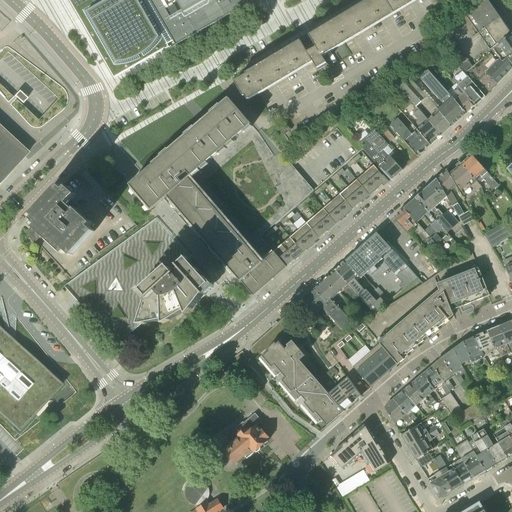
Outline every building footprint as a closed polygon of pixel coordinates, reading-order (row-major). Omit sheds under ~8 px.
[(70,0),(114,75),(168,44),(167,41),(173,38),(176,43),(250,0),(70,0)] [(247,74),(237,81),(238,87),(244,97),(246,96),(248,100),(250,99),(250,100),(313,62),(317,68),(318,71),(328,65),(330,70),(332,69),(335,67),(327,54),(417,0),(368,0),(246,73),(247,74)] [(478,33),(479,33),(485,28),(500,18),(496,11),(487,0),(483,0),(461,16),(465,21),(468,19),(478,33)] [(500,18),(485,28),(496,44),(511,33),(504,24),(500,18)] [(509,56),(511,59),(511,34),(511,33),(496,44),(485,28),(479,33),(483,39),(482,39),(488,49),(492,47),(500,58),(501,57),(504,60),(509,56)] [(459,45),(449,51),(453,56),(462,51),(459,45)] [(462,51),(453,56),(456,61),(466,56),(462,51)] [(485,54),(507,74),(511,68),(511,59),(509,56),(504,60),(501,57),(500,58),(498,61),(489,51),(485,54)] [(475,65),(496,85),(507,74),(485,54),(474,63),(475,65)] [(466,56),(456,61),(461,67),(470,61),(466,56)] [(470,61),(461,67),(465,73),(473,66),(470,61)] [(496,85),(475,65),(473,66),(465,73),(486,96),(496,85)] [(431,102),(452,126),(466,114),(452,96),(449,92),(449,93),(428,69),(423,74),(425,75),(421,79),(437,96),(431,102)] [(459,86),(476,105),(486,96),(465,73),(463,70),(452,79),(459,86)] [(428,119),(442,135),(452,126),(431,102),(407,74),(396,84),(416,107),(422,101),(434,115),(428,119)] [(452,96),(466,114),(476,105),(459,86),(454,90),(456,92),(452,96)] [(26,111),(48,110),(48,103),(55,103),(55,87),(37,88),(38,102),(25,103),(26,111)] [(152,165),(153,166),(137,179),(130,185),(152,210),(159,204),(168,196),(227,265),(254,296),(285,269),(286,268),(273,252),(272,253),(262,262),(189,178),(252,124),(230,99),(152,165)] [(414,125),(431,145),(442,135),(428,119),(419,109),(413,114),(419,121),(414,125)] [(418,157),(431,145),(414,125),(413,126),(412,124),(406,129),(397,119),(389,125),(418,157)] [(285,121),(277,127),(284,135),(292,129),(285,121)] [(0,182),(24,156),(28,153),(28,152),(0,126),(0,182)] [(388,146),(373,130),(368,134),(366,131),(357,139),(392,180),(403,170),(384,150),(388,146)] [(461,164),(480,184),(484,180),(493,190),(499,185),(470,153),(466,156),(468,158),(461,164)] [(483,187),(480,184),(461,164),(460,162),(455,166),(457,168),(451,174),(461,190),(469,184),(477,192),(483,187)] [(382,185),(384,186),(389,182),(388,180),(387,181),(374,165),(365,172),(379,188),(382,185)] [(447,198),(452,207),(457,204),(458,203),(450,191),(454,187),(453,186),(455,185),(447,170),(436,179),(447,198)] [(370,195),(379,188),(365,172),(357,180),(370,195)] [(459,223),(454,218),(448,211),(444,215),(438,210),(436,210),(435,209),(447,198),(436,179),(415,198),(442,229),(447,234),(459,223)] [(367,200),(366,199),(370,195),(357,180),(349,187),(362,202),(363,203),(367,200)] [(60,185),(31,217),(33,219),(37,222),(33,225),(65,254),(67,252),(68,251),(73,256),(95,232),(93,230),(90,227),(93,224),(77,209),(76,210),(69,204),(75,197),(77,195),(69,187),(67,189),(66,190),(60,185)] [(353,210),(362,202),(349,187),(340,194),(353,210)] [(345,217),(353,210),(340,194),(332,202),(345,217)] [(424,231),(431,238),(436,234),(437,233),(438,233),(442,229),(415,198),(404,209),(417,223),(424,217),(431,225),(424,231)] [(345,219),(344,218),(345,217),(332,202),(323,209),(337,224),(340,221),(341,222),(345,219)] [(452,207),(457,215),(463,225),(474,219),(469,211),(463,214),(457,204),(452,207)] [(337,224),(323,209),(315,216),(328,231),(337,224)] [(417,223),(404,209),(395,217),(408,232),(413,227),(415,230),(414,231),(430,248),(431,247),(434,250),(438,246),(436,245),(431,238),(424,231),(417,223)] [(328,231),(315,216),(307,223),(320,239),(328,231)] [(298,231),(311,246),(312,247),(317,243),(316,242),(320,239),(307,223),(298,231)] [(498,244),(495,238),(508,230),(504,223),(500,225),(485,234),(492,248),(498,244)] [(307,250),(308,251),(312,247),(311,246),(298,231),(290,238),(303,253),(307,250)] [(406,294),(423,284),(405,265),(406,264),(377,233),(353,255),(346,260),(361,277),(368,272),(382,259),(395,273),(399,269),(401,271),(397,275),(403,282),(400,286),(406,294)] [(431,238),(436,245),(442,240),(436,234),(431,238)] [(281,245),(295,260),(303,253),(290,238),(281,245)] [(286,268),(295,260),(281,245),(273,252),(286,268)] [(138,276),(148,287),(140,324),(164,319),(164,323),(172,319),(179,315),(186,310),(188,314),(193,307),(199,301),(204,294),(205,295),(206,294),(214,287),(190,261),(183,252),(176,257),(170,248),(138,276)] [(472,252),(423,284),(406,294),(399,299),(428,338),(449,320),(448,319),(453,315),(452,311),(490,295),(472,252)] [(511,281),(511,280),(511,257),(503,261),(511,281)] [(375,314),(387,306),(376,295),(374,296),(366,287),(363,289),(357,281),(361,277),(346,260),(335,270),(359,296),(361,298),(375,314)] [(326,278),(339,293),(340,293),(344,289),(354,300),(359,296),(335,270),(326,278)] [(343,322),(338,326),(341,330),(352,321),(336,303),(341,298),(337,294),(339,293),(326,278),(314,290),(343,322)] [(387,306),(392,303),(378,287),(376,289),(372,284),(369,287),(376,295),(387,306)] [(338,326),(343,322),(314,290),(304,299),(316,313),(322,308),(338,326)] [(387,306),(375,314),(370,317),(362,324),(398,365),(428,338),(399,299),(392,303),(387,306)] [(499,325),(511,353),(511,352),(511,322),(511,320),(499,325)] [(300,360),(305,355),(302,351),(304,349),(293,336),(279,322),(250,348),(255,359),(298,409),(305,403),(314,414),(316,412),(322,418),(321,418),(322,419),(321,420),(320,420),(319,420),(320,422),(322,420),(328,426),(344,411),(329,393),(300,360)] [(363,324),(357,329),(359,332),(365,327),(363,324)] [(495,349),(496,349),(497,351),(499,354),(501,357),(505,355),(511,353),(499,325),(487,330),(495,349)] [(0,413),(19,432),(63,385),(0,326),(0,413)] [(475,335),(484,357),(491,354),(490,353),(493,352),(497,351),(496,349),(495,349),(487,330),(475,335)] [(473,361),(473,362),(484,357),(475,335),(464,341),(473,361)] [(454,348),(461,364),(462,364),(463,366),(469,363),(468,361),(470,360),(471,362),(473,362),(473,361),(464,341),(463,342),(454,348)] [(380,344),(371,351),(389,373),(389,372),(390,370),(395,365),(396,366),(398,365),(380,344)] [(442,357),(455,376),(459,382),(462,379),(460,377),(465,374),(461,364),(454,348),(442,357)] [(371,351),(362,359),(380,380),(381,377),(387,372),(388,374),(389,373),(371,351)] [(433,365),(445,383),(448,381),(455,376),(442,357),(433,365)] [(362,359),(353,367),(371,388),(372,387),(372,385),(378,380),(379,381),(380,380),(362,359)] [(446,396),(451,393),(449,391),(445,383),(433,365),(428,370),(427,369),(425,372),(424,373),(435,391),(436,389),(441,386),(446,396)] [(338,372),(334,367),(327,374),(331,378),(338,372)] [(435,391),(424,373),(412,383),(432,405),(432,404),(435,408),(439,405),(430,395),(435,391)] [(320,380),(324,384),(331,378),(327,374),(320,380)] [(353,404),(358,399),(361,396),(361,397),(362,396),(348,377),(338,386),(353,404)] [(466,383),(462,379),(459,382),(461,386),(462,385),(467,393),(475,389),(470,381),(466,383)] [(454,388),(448,381),(445,383),(449,391),(454,388)] [(432,405),(412,383),(408,387),(407,387),(404,389),(404,390),(402,392),(414,405),(420,400),(428,408),(432,405)] [(338,386),(329,393),(344,410),(348,407),(348,408),(353,404),(338,386)] [(414,405),(402,392),(401,392),(398,395),(398,396),(393,400),(412,422),(416,418),(409,409),(414,405)] [(463,411),(453,397),(443,403),(451,415),(459,429),(481,415),(474,404),(463,411)] [(412,422),(393,400),(384,407),(394,423),(402,417),(408,425),(412,422)] [(257,425),(261,420),(255,413),(248,419),(244,423),(243,422),(236,427),(237,429),(236,430),(241,437),(225,450),(235,463),(244,455),(247,459),(255,452),(257,452),(258,451),(260,449),(260,447),(269,439),(257,425)] [(511,426),(507,419),(502,423),(505,428),(511,440),(511,426)] [(408,447),(437,430),(437,429),(442,426),(439,423),(435,426),(435,425),(428,429),(429,431),(428,432),(426,429),(425,429),(421,423),(401,435),(402,436),(402,437),(404,441),(405,441),(408,447)] [(365,425),(331,456),(344,470),(362,454),(374,473),(390,463),(368,426),(365,425)] [(511,454),(511,440),(505,428),(494,435),(498,443),(507,457),(511,454)] [(417,461),(421,459),(419,456),(435,447),(432,441),(433,441),(431,437),(433,436),(434,437),(433,438),(434,438),(441,435),(440,434),(439,434),(437,430),(408,447),(412,452),(411,453),(414,456),(417,461)] [(507,457),(498,443),(494,446),(484,430),(478,433),(496,464),(507,457)] [(496,464),(478,433),(472,437),(473,440),(468,443),(485,471),(496,464)] [(485,471),(468,443),(457,450),(462,460),(472,478),(485,471)] [(436,465),(434,462),(430,454),(421,459),(417,461),(421,467),(428,463),(430,468),(436,465)] [(463,484),(452,465),(445,468),(440,459),(434,462),(436,465),(440,471),(451,491),(458,487),(459,487),(462,485),(462,484),(463,484)] [(472,478),(462,460),(452,465),(463,484),(468,481),(469,481),(472,479),(472,478)] [(365,471),(335,488),(342,499),(371,481),(365,471)] [(451,491),(440,471),(428,478),(439,498),(442,496),(443,496),(446,494),(447,493),(451,491)] [(182,490),(184,491),(185,494),(185,497),(187,500),(188,502),(191,503),(193,505),(196,505),(199,505),(202,504),(204,503),(207,501),(208,499),(209,496),(210,493),(209,490),(208,487),(207,485),(205,483),(202,481),(199,480),(196,480),(192,481),(189,479),(182,490)] [(198,510),(194,511),(217,511),(223,509),(218,500),(209,505),(207,503),(198,509),(198,510)] [(487,511),(485,509),(484,509),(480,501),(462,511),(487,511)]
